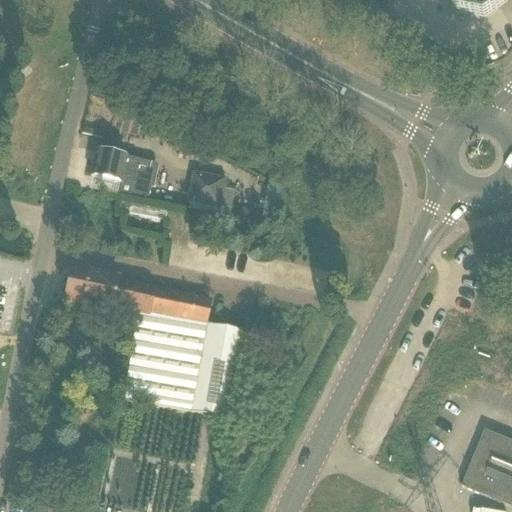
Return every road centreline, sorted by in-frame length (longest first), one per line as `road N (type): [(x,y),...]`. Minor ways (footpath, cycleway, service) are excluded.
road 1 (residential): [(42,253),(386,316)]
road 2 (tertiary): [(442,137),(191,0)]
road 3 (unclassified): [(42,253),(99,0)]
road 4 (tertiary): [(286,511),(386,316)]
road 5 (unclassified): [(0,457),(42,253)]
road 6 (tertiary): [(386,316),(456,191)]
